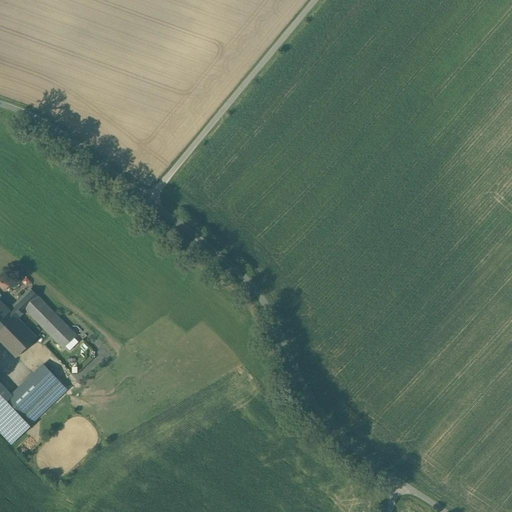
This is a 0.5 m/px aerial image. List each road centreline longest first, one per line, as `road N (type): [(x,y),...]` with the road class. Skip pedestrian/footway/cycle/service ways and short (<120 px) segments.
road 1 (unclassified): [(149,199),(254,289),(324,417),(398,480)]
road 2 (unclassified): [(316,0),(149,199)]
road 3 (unclassified): [(0,103),(41,121),(149,199)]
